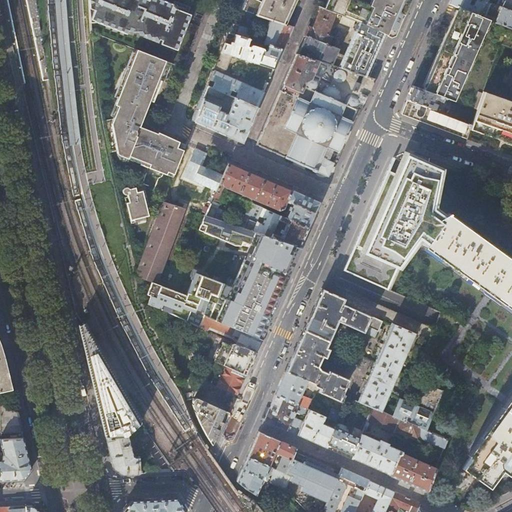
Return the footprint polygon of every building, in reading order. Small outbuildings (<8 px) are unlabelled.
[(90,0),(92,22),(99,21),(127,33),(128,30),(132,31),(137,31),(139,34),(145,34),(147,37),(152,37),(153,40),(158,39),(159,39),(162,40),(160,44),(176,50),(190,14),(186,13),(187,10),(162,0),(90,0)] [(295,0),(262,0),(261,2),(255,0),(247,0),(244,11),(272,20),(285,24),(289,16),(296,1),(295,0)] [(409,0),(371,0),(370,4),(360,0),(328,0),(325,9),(335,13),(359,22),(378,30),(378,31),(383,33),(389,35),(391,35),(394,34),(408,3),(409,0)] [(490,2),(486,1),(484,0),(450,0),(450,1),(449,3),(450,4),(459,7),(483,17),(490,2)] [(511,0),(496,0),(495,4),(501,7),(511,11),(511,0)] [(327,34),(335,13),(325,9),(322,7),(314,29),(308,27),(304,35),(335,47),(338,38),(327,34)] [(511,29),(495,22),(483,17),(459,7),(459,8),(455,16),(451,25),(438,56),(426,82),(423,89),(444,97),(477,109),(483,92),(499,45),(511,49),(511,47),(511,29)] [(511,11),(501,7),(495,22),(511,29),(511,11)] [(293,27),(285,24),(272,20),(271,24),(268,23),(267,26),(269,27),(266,39),(252,35),(253,30),(232,24),(229,33),(239,36),(250,40),(269,46),(282,51),(293,27)] [(377,46),(383,33),(378,31),(378,30),(359,22),(345,55),(338,52),(340,49),(335,47),(304,35),(296,54),(297,54),(359,74),(364,75),(377,46)] [(248,46),(250,40),(239,36),(237,40),(232,40),(227,38),(210,80),(215,82),(213,88),(226,94),(230,96),(233,91),(238,93),(236,98),(257,107),(264,92),(224,75),(230,55),(274,69),(278,60),(282,51),(269,46),(266,53),(264,52),(264,49),(252,45),(249,47),(248,46)] [(170,62),(136,49),(129,67),(126,66),(119,84),(122,85),(117,98),(146,110),(158,80),(163,81),(170,62)] [(359,74),(297,54),(281,91),(281,90),(263,131),(256,145),(327,176),(329,171),(331,166),(342,142),(345,135),(348,130),(360,102),(363,104),(366,98),(375,79),(364,75),(357,92),(352,90),(359,74)] [(442,103),(444,97),(423,89),(413,86),(412,85),(407,97),(406,99),(430,108),(433,109),(435,104),(434,104),(435,101),(442,103)] [(225,98),(226,94),(213,88),(208,86),(206,92),(220,99),(221,96),(225,98)] [(511,102),(483,92),(477,109),(472,123),(471,126),(511,140),(511,102)] [(146,110),(117,98),(114,105),(117,106),(112,118),(102,120),(108,151),(117,150),(150,163),(149,167),(173,176),(175,171),(185,145),(139,127),(146,110)] [(242,142),(257,107),(236,98),(235,98),(231,107),(232,107),(229,115),(218,110),(219,107),(218,105),(203,98),(194,121),(242,142)] [(430,108),(406,99),(406,100),(414,103),(414,104),(413,108),(416,109),(414,113),(415,114),(416,116),(417,117),(419,117),(420,117),(422,116),(423,113),(427,114),(430,108)] [(472,123),(433,109),(430,108),(427,114),(424,123),(467,138),(471,126),(472,123)] [(175,171),(210,187),(216,190),(228,164),(221,160),(215,172),(200,165),(203,157),(207,159),(208,155),(185,145),(175,171)] [(426,243),(448,213),(443,216),(431,208),(439,170),(427,167),(427,165),(417,163),(417,161),(404,158),(396,175),(389,170),(375,202),(345,270),(387,289),(397,266),(418,237),(426,243)] [(257,176),(228,164),(216,190),(205,215),(220,220),(223,212),(216,210),(222,193),(220,192),(223,186),(279,210),(284,208),(285,205),(291,207),(287,218),(308,228),(314,216),(315,214),(320,203),(257,176)] [(127,207),(122,208),(126,224),(143,219),(143,216),(149,215),(146,205),(148,205),(144,190),(136,192),(135,187),(129,188),(128,187),(126,187),(125,187),(124,188),(123,190),(123,191),(124,193),(125,193),(127,194),(128,196),(125,197),(127,207)] [(156,282),(185,209),(163,202),(135,274),(151,280),(156,282)] [(257,222),(260,216),(263,208),(252,203),(245,220),(243,221),(241,227),(253,231),(257,222)] [(260,216),(265,218),(262,224),(257,222),(253,231),(300,247),(301,246),(304,238),(308,228),(287,218),(263,208),(260,216)] [(511,259),(448,213),(426,243),(425,244),(492,292),(511,307),(511,398),(509,402),(462,468),(449,487),(462,496),(476,478),(488,487),(501,470),(507,475),(511,468),(511,259)] [(220,220),(205,215),(201,223),(206,226),(204,232),(234,245),(235,239),(256,246),(254,258),(245,255),(232,287),(195,272),(186,295),(267,327),(272,314),(283,289),(294,264),(301,247),(300,247),(253,231),(241,227),(220,220)] [(156,282),(151,280),(146,293),(149,294),(146,303),(200,327),(204,316),(242,331),(241,331),(261,340),(263,336),(265,331),(267,327),(186,295),(156,282)] [(312,312),(304,330),(329,341),(338,321),(363,332),(366,325),(380,331),(382,328),(379,327),(382,320),(343,302),(345,298),(333,293),(322,288),(312,312)] [(242,331),(204,316),(200,327),(207,330),(209,326),(238,338),(241,331),(242,331)] [(381,349),(375,362),(397,372),(414,332),(392,323),(383,344),(381,349)] [(128,436),(141,422),(83,324),(79,325),(96,395),(105,437),(128,436)] [(329,341),(304,330),(299,341),(296,349),(275,394),(306,408),(307,408),(311,399),(301,394),(307,380),(313,382),(314,386),(320,388),(319,392),(339,400),(340,400),(344,402),(345,396),(346,396),(342,394),(349,379),(328,370),(327,373),(320,370),(318,366),(322,356),(326,358),(330,349),(327,347),(329,341)] [(241,331),(238,338),(236,343),(256,352),(257,349),(261,340),(241,331)] [(236,343),(234,342),(232,344),(223,340),(214,361),(223,365),(246,375),(254,356),(256,352),(236,343)] [(0,391),(12,388),(8,372),(4,358),(2,348),(0,343),(0,391)] [(397,372),(375,362),(369,375),(367,381),(358,401),(371,407),(381,411),(397,372)] [(211,383),(237,395),(245,377),(246,375),(223,365),(219,375),(216,373),(211,383)] [(232,405),(237,395),(211,383),(207,393),(199,389),(195,396),(197,397),(229,412),(232,405)] [(391,407),(388,414),(426,430),(442,392),(425,384),(417,403),(418,407),(416,408),(414,405),(400,399),(396,409),(391,407)] [(306,408),(275,394),(270,406),(264,420),(327,447),(334,428),(322,423),(325,417),(308,409),(303,421),(291,417),(294,411),(302,415),(304,414),(306,408)] [(358,401),(345,396),(344,402),(340,411),(360,419),(359,422),(360,422),(355,435),(334,426),(334,428),(327,447),(352,459),(361,434),(367,419),(371,407),(358,401)] [(229,412),(197,397),(196,398),(194,398),(193,399),(193,400),(192,401),(193,402),(193,404),(194,405),(199,407),(196,413),(210,441),(211,441),(212,441),(213,440),(214,440),(225,421),(228,415),(229,412)] [(0,413),(1,414),(1,428),(1,439),(24,437),(23,434),(19,417),(18,412),(0,403),(0,413)] [(381,411),(371,407),(367,419),(419,441),(420,438),(444,448),(447,439),(426,430),(388,414),(381,411)] [(327,418),(336,422),(340,411),(332,408),(327,418)] [(252,447),(248,456),(268,466),(275,452),(282,456),(276,469),(285,473),(294,451),(296,448),(259,431),(257,436),(252,447)] [(361,434),(352,459),(353,459),(353,458),(389,474),(389,475),(427,492),(436,467),(403,453),(405,448),(402,447),(400,450),(388,445),(388,443),(380,439),(379,441),(361,434)] [(113,466),(123,474),(139,473),(138,456),(135,457),(133,455),(132,450),(134,450),(133,447),(131,447),(128,436),(105,437),(111,460),(113,466)] [(28,455),(24,437),(1,439),(0,439),(4,454),(3,455),(2,456),(2,457),(2,458),(2,460),(0,460),(0,480),(23,479),(31,469),(29,462),(28,455)] [(294,451),(285,473),(291,476),(290,478),(303,484),(301,489),(328,501),(340,475),(336,474),(333,472),(334,469),(294,451)] [(276,469),(268,466),(248,456),(243,467),(237,481),(238,482),(255,495),(262,481),(264,481),(268,472),(270,473),(268,477),(271,478),(269,482),(285,488),(290,478),(291,476),(285,473),(276,469)] [(369,480),(343,468),(340,475),(328,501),(323,511),(355,511),(364,493),(369,480)] [(383,511),(393,491),(369,480),(364,493),(377,498),(371,511),(383,511)] [(421,503),(393,491),(383,511),(395,511),(399,506),(409,511),(408,511),(416,511),(419,506),(421,503)] [(163,511),(184,511),(185,511),(185,510),(178,497),(162,498),(130,500),(123,510),(123,511),(145,511),(147,511),(158,511),(159,511),(163,511)]
